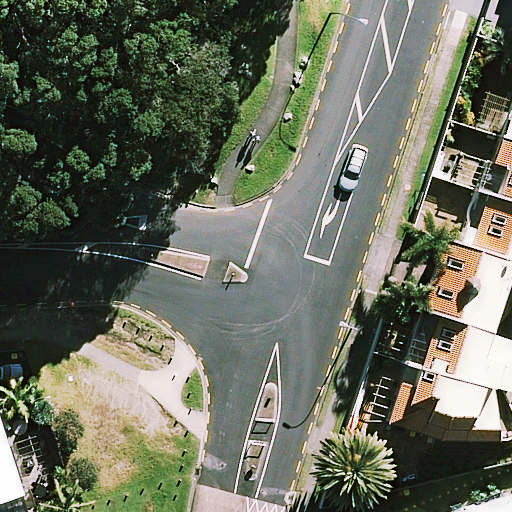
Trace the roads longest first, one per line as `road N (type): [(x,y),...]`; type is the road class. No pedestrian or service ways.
road 1 (residential): [(296,298),(399,0)]
road 2 (residential): [(0,254),(178,264),(296,298)]
road 3 (residential): [(296,298),(240,511)]
